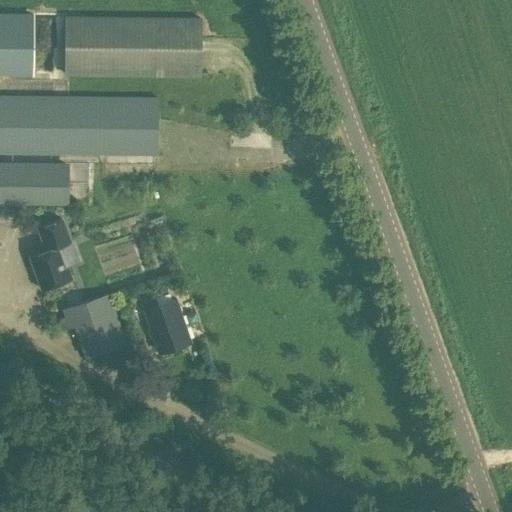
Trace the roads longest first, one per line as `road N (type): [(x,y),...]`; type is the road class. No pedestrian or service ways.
road 1 (tertiary): [(487,511),(301,0)]
road 2 (unknown): [(337,511),(0,346)]
